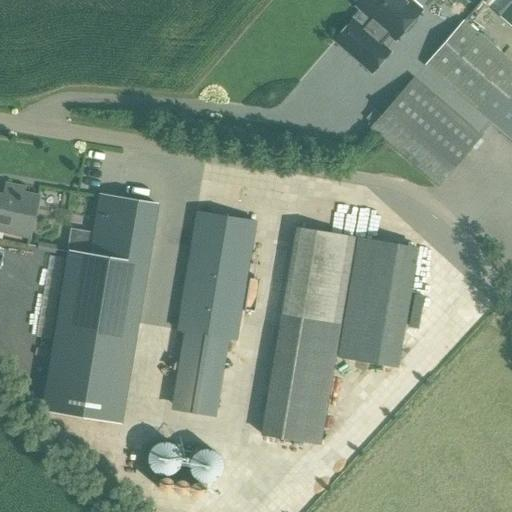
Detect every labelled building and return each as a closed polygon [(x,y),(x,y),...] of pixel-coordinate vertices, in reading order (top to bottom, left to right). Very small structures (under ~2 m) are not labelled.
[(388,52),(379,45),(389,34),(395,39),(420,11),(407,0),(357,0),(360,3),(357,7),(371,18),(361,29),(352,21),(335,40),(371,72),(387,54),(388,52)] [(511,61),(465,21),(426,65),(510,139),(511,136),(511,61)] [(439,188),(483,136),(416,78),(371,129),(439,188)] [(116,173),(135,182),(141,170),(122,161),(116,173)] [(0,231),(31,238),(40,197),(25,194),(26,189),(8,185),(5,196),(0,195),(0,231)] [(148,204),(88,194),(75,280),(64,278),(42,423),(61,426),(93,431),(105,350),(125,354),(148,204)] [(257,224),(199,214),(179,332),(195,335),(182,413),(208,418),(221,340),(237,342),(257,224)] [(263,437),(322,446),(356,241),(298,231),(263,437)] [(360,241),(340,359),(399,369),(419,251),(360,241)] [(138,475),(162,481),(168,456),(144,450),(138,475)] [(216,480),(193,455),(175,471),(199,496),(216,480)]
